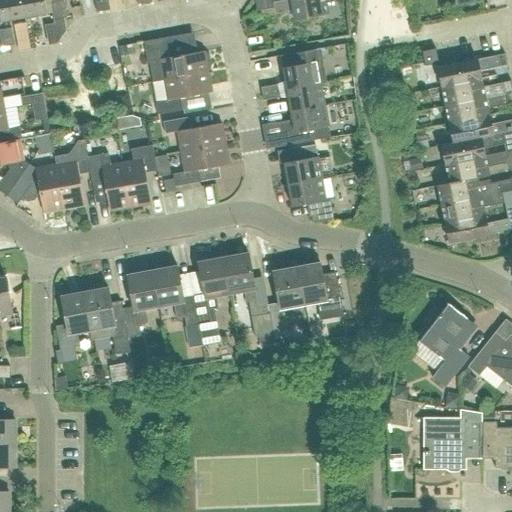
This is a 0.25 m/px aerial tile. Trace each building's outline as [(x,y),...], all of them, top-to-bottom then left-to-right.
[(21,0),(0,0),(0,1),(4,22),(25,18),(21,0)] [(21,0),(25,18),(47,14),(44,0),(21,0)] [(255,0),(258,12),(266,10),(264,0),(255,0)] [(274,3),(289,0),(264,0),(266,10),(275,8),(274,3)] [(291,0),(295,21),(329,15),(326,0),(291,0)] [(53,12),(65,9),(64,1),(51,3),(53,12)] [(110,10),(108,2),(96,4),(97,12),(110,10)] [(65,9),(53,12),(54,20),(67,18),(65,9)] [(0,36),(1,39),(13,37),(12,29),(0,30),(0,36)] [(15,45),(13,37),(1,39),(2,48),(15,45)] [(154,82),(209,72),(207,72),(210,68),(212,64),(211,59),(207,56),(204,53),(205,53),(205,52),(174,57),(170,38),(144,43),(147,63),(150,62),(154,82)] [(283,68),(287,90),(321,84),(319,70),(325,69),(321,49),(293,54),(295,66),(283,68)] [(425,67),(439,64),(436,49),(422,52),(425,67)] [(442,88),(482,79),(480,71),(501,67),(498,56),(438,68),(442,88)] [(209,73),(209,72),(154,82),(157,103),(156,103),(158,115),(184,110),(182,99),(213,93),(212,92),(210,92),(207,73),(209,73)] [(446,106),(506,94),(504,83),(483,87),(482,79),(442,88),(446,106)] [(291,111),(325,105),(321,84),(287,90),(291,111)] [(278,85),(270,87),(272,99),(281,98),(278,85)] [(272,99),(270,87),(261,88),(264,101),(272,99)] [(35,121),(48,119),(43,94),(20,98),(22,105),(32,103),(35,121)] [(449,125),(489,117),(488,109),(508,105),(506,94),(446,106),(449,125)] [(207,97),(190,101),(192,111),(209,107),(207,97)] [(321,140),(319,129),(329,127),(325,105),(291,111),(293,124),(281,126),(284,146),(321,140)] [(0,144),(20,140),(23,140),(20,128),(9,130),(8,129),(6,129),(3,111),(5,110),(0,110),(0,144)] [(502,134),(511,132),(511,122),(511,121),(491,125),(489,117),(449,125),(453,144),(502,134)] [(181,152),(226,144),(224,144),(221,125),(223,125),(222,124),(191,129),(189,118),(164,122),(166,134),(178,132),(178,133),(180,133),(183,152),(181,152)] [(485,157),(484,149),(504,145),(502,134),(453,144),(442,146),(446,165),(485,157)] [(0,144),(0,165),(9,164),(10,170),(0,184),(0,191),(8,197),(27,169),(23,166),(22,162),(24,161),(24,160),(22,160),(18,141),(20,141),(20,140),(0,144)] [(226,145),(226,144),(181,152),(181,153),(183,153),(187,172),(185,172),(185,173),(173,175),(175,187),(201,183),(199,171),(230,165),(230,164),(228,164),(224,145),(226,145)] [(153,146),(141,148),(132,150),(134,163),(124,165),(123,163),(131,208),(131,206),(150,203),(150,205),(151,205),(146,173),(158,171),(153,146)] [(91,173),(88,158),(87,147),(74,150),(76,161),(76,163),(57,167),(57,165),(56,165),(61,193),(65,210),(65,208),(84,204),(84,206),(85,206),(79,175),(91,173)] [(284,164),(288,185),(322,179),(318,157),(303,160),(301,148),(278,152),(280,165),(284,164)] [(478,178),(478,179),(489,176),(488,168),(508,164),(506,152),(485,157),(446,165),(449,184),(478,178)] [(108,154),(88,158),(91,173),(93,183),(105,181),(110,212),(111,212),(111,210),(130,206),(130,208),(131,208),(123,163),(122,164),(123,166),(111,168),(108,154)] [(65,210),(61,193),(56,165),(56,167),(37,170),(37,169),(36,169),(36,171),(31,172),(27,169),(8,197),(18,204),(32,185),(38,184),(44,214),(45,214),(45,212),(64,208),(64,210),(65,210)] [(511,180),(500,182),(491,184),(490,180),(478,183),(478,179),(478,178),(449,184),(437,186),(441,205),(502,193),(511,191),(511,180)] [(326,201),(322,179),(288,185),(292,207),(307,205),(310,217),(319,215),(320,223),(334,220),(333,212),(331,200),(326,201)] [(445,224),(485,216),(484,208),(504,204),(502,193),(441,205),(445,224)] [(485,216),(445,224),(449,244),(510,231),(508,220),(487,224),(485,216)] [(257,299),(255,289),(249,254),(224,259),(230,294),(245,291),(246,301),(257,299)] [(217,297),(230,294),(224,259),(198,264),(204,295),(194,297),(203,347),(204,347),(221,344),(215,309),(219,309),(217,297)] [(343,311),(339,287),(325,290),(321,264),(298,268),(305,305),(317,303),(320,315),(343,311)] [(178,267),(153,272),(159,307),(173,305),(176,318),(185,316),(193,365),(206,362),(204,347),(203,347),(194,297),(184,298),(178,267)] [(269,305),(274,332),(274,335),(288,332),(284,309),(305,305),(298,268),(273,272),(279,304),(269,305)] [(159,307),(153,272),(127,277),(133,308),(123,310),(125,324),(128,338),(141,336),(139,325),(143,325),(148,321),(145,310),(159,307)] [(6,277),(0,278),(0,316),(13,314),(6,277)] [(109,289),(83,293),(90,331),(104,329),(105,333),(109,336),(113,336),(116,355),(131,353),(128,338),(125,324),(116,326),(109,289)] [(66,325),(56,327),(60,350),(81,347),(78,333),(90,331),(83,293),(61,297),(66,325)] [(466,321),(468,319),(443,300),(449,305),(420,341),(415,336),(414,337),(445,362),(432,378),(445,387),(469,356),(459,349),(475,329),(466,321)] [(274,332),(269,305),(268,303),(256,306),(261,334),(274,332)] [(487,367),(511,387),(511,336),(510,335),(504,344),(493,336),(468,367),(480,376),(487,367)] [(0,378),(10,378),(10,366),(0,365),(0,378)] [(391,397),(390,427),(410,427),(410,401),(391,397)] [(482,450),(482,422),(482,413),(460,410),(460,418),(416,418),(416,419),(427,419),(426,469),(416,469),(416,470),(466,470),(466,450),(482,450)] [(0,443),(16,444),(16,443),(15,443),(15,420),(0,419),(0,443)] [(482,450),(482,459),(495,459),(495,468),(501,468),(501,465),(509,465),(509,468),(511,468),(511,428),(497,428),(497,423),(482,422),(482,450)] [(16,444),(0,443),(0,468),(15,468),(15,444),(16,444)] [(0,511),(8,511),(9,492),(0,491),(0,511)]
